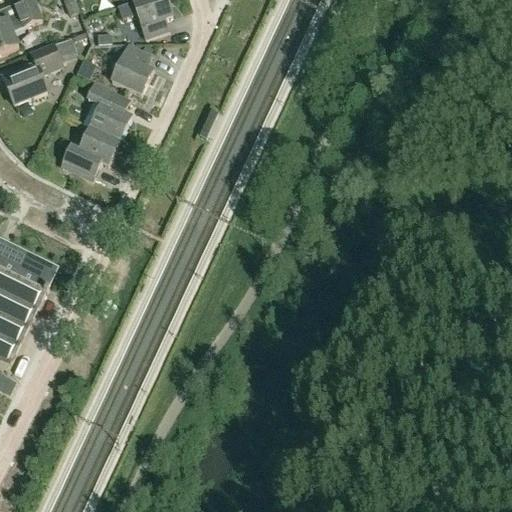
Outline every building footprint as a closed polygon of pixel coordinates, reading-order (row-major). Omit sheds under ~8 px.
[(74,0),(63,0),(69,19),(80,16),(74,0)] [(173,21),(165,0),(149,0),(133,6),(145,44),(169,36),(165,24),(173,21)] [(43,24),(33,1),(2,14),(4,21),(1,23),(2,27),(0,27),(0,59),(19,52),(13,36),(43,24)] [(62,71),(61,68),(79,61),(73,47),(88,40),(86,36),(54,50),(53,49),(31,58),(35,68),(3,82),(14,110),(47,97),(40,80),(62,71)] [(112,86),(142,100),(154,74),(146,71),(152,60),(129,49),(112,86)] [(125,117),(130,106),(107,95),(94,89),(87,104),(93,107),(100,110),(95,122),(88,118),(83,128),(120,146),(132,121),(125,117)] [(108,171),(120,146),(83,128),(90,132),(79,155),(70,151),(61,171),(92,185),(101,167),(108,171)] [(50,291),(48,291),(58,271),(0,243),(0,296),(37,314),(46,296),(47,296),(50,291)] [(37,314),(0,296),(0,363),(10,369),(37,314)]
